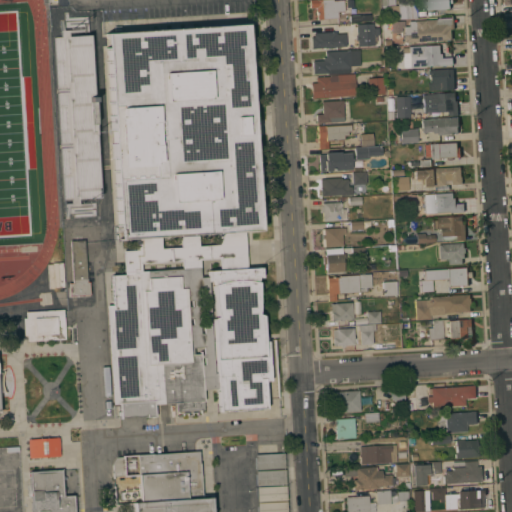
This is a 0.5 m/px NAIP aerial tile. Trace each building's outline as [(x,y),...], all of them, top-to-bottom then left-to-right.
[(332,0),(333,12),(337,12),(337,18),(317,19),(316,8),(309,8),(309,0),(332,0)] [(397,6),(397,1),(418,0),(419,5),(416,5),(417,18),(397,19),(397,17),(389,17),(388,6),(397,6)] [(453,0),(453,3),(450,3),(450,9),(427,10),(426,0),(453,0)] [(404,21),(405,26),(409,26),(408,21),(438,19),(438,18),(454,17),(454,29),(451,29),(452,39),(404,42),(403,32),(391,33),(390,22),(389,22),(389,21),(402,20),(404,21)] [(374,45),(357,46),(357,40),(355,40),(355,36),(356,36),(356,24),(373,23),(374,45)] [(119,404),(113,404),(106,305),(113,305),(110,275),(124,274),(122,251),(135,250),(135,238),(119,239),(105,33),(245,24),(259,231),(244,232),(246,268),(260,268),(260,277),(257,276),(257,282),(257,305),(257,310),(256,314),(261,315),(263,341),(267,341),(270,380),(263,381),(265,408),(219,411),(217,389),(202,390),(204,410),(176,412),(176,403),(154,404),(155,416),(120,418),(119,404)] [(311,48),(310,37),(313,37),(313,33),(336,31),(336,34),(345,33),(346,46),(311,48)] [(396,68),(395,54),(401,54),(401,53),(402,53),(402,48),(408,47),(408,46),(425,45),(425,46),(440,45),(441,53),(443,53),(443,58),(453,57),(453,65),(439,66),(439,65),(426,66),(403,68),(403,67),(396,68)] [(359,49),(360,65),(349,66),(349,68),(349,73),(327,74),(327,73),(312,74),(312,61),(323,60),(323,57),(325,57),(325,51),(359,49)] [(453,69),(455,90),(429,91),(429,82),(432,82),(432,70),(453,69)] [(356,94),(312,98),(310,83),(316,82),(315,77),(330,76),(354,74),(356,94)] [(382,77),(383,94),(368,95),(367,78),(382,77)] [(455,93),(455,101),(457,100),(458,116),(449,116),(449,111),(423,113),(421,95),(455,93)] [(408,96),(409,117),(395,118),(394,97),(408,96)] [(342,100),(344,122),(316,123),(315,114),(321,113),(320,101),(342,100)] [(458,117),(459,127),(457,127),(458,134),(438,135),(438,133),(434,133),(434,131),(421,132),(420,120),(458,117)] [(349,124),(350,131),(346,132),(346,135),(342,135),(343,140),(327,141),(328,148),(318,148),(317,126),(349,124)] [(399,130),(416,129),(417,142),(400,143),(399,130)] [(372,133),(372,145),(360,146),(359,134),(372,133)] [(460,147),(460,157),(432,159),(432,156),(424,156),(423,145),(457,143),(457,148),(460,147)] [(377,147),(377,149),(381,149),(381,155),(368,156),(368,158),(355,159),(354,148),(377,147)] [(318,155),(324,155),(324,153),(339,152),(339,153),(349,153),(350,169),(319,171),(318,155)] [(431,159),(431,166),(420,167),(420,159),(431,159)] [(461,167),(462,185),(452,185),(452,180),(446,180),(446,185),(423,187),(422,178),(414,179),(413,170),(461,167)] [(351,173),(365,172),(366,184),(352,185),(351,173)] [(394,177),(407,176),(408,190),(395,191),(394,177)] [(320,179),(341,178),(341,179),(347,179),(347,180),(348,180),(348,182),(347,182),(348,186),(351,186),(351,195),(340,196),(340,194),(321,195),(320,179)] [(453,192),(454,198),(455,198),(456,204),(464,203),(464,212),(451,213),(451,211),(425,213),(423,195),(453,192)] [(361,204),(348,205),(348,198),(360,197),(361,204)] [(339,202),(339,203),(341,203),(341,209),(345,209),(346,219),(340,219),(340,220),(322,221),(322,212),(320,212),(319,206),(321,205),(321,203),(339,202)] [(463,216),(463,224),(465,224),(466,240),(458,240),(457,235),(442,236),(442,229),(437,229),(436,218),(463,216)] [(362,222),(362,229),(349,230),(349,223),(362,222)] [(344,227),(345,233),(341,234),(342,246),(324,247),(323,238),(321,238),(321,235),(323,234),(323,229),(344,227)] [(423,233),(424,235),(434,234),(434,241),(416,243),(415,234),(423,233)] [(69,296),(68,283),(72,282),(69,241),(84,240),(87,282),(89,282),(89,295),(69,296)] [(463,264),(449,265),(449,259),(439,260),(438,244),(464,243),(464,247),(465,247),(466,253),(464,253),(464,258),(462,258),(463,264)] [(324,251),(342,249),(343,271),(325,272),(324,251)] [(47,263),(48,288),(62,288),(62,263),(47,263)] [(467,268),(468,285),(448,287),(447,279),(431,280),(432,291),(419,292),(418,280),(424,280),(423,271),(467,268)] [(338,277),(338,275),(370,274),(370,287),(366,287),(366,292),(335,293),(335,300),(327,301),(326,277),(338,277)] [(395,281),(396,294),(383,295),(382,282),(395,281)] [(469,294),(469,298),(471,298),(471,304),(470,304),(470,311),(444,313),(444,314),(429,315),(429,318),(416,319),(414,300),(430,299),(429,296),(469,294)] [(352,319),(342,319),(342,321),(340,321),(339,319),(331,320),(330,304),(333,304),(333,303),(351,302),(352,319)] [(63,309),(65,339),(27,341),(27,335),(23,335),(22,318),(25,318),(25,311),(63,309)] [(379,311),(379,323),(366,323),(366,311),(379,311)] [(472,319),(472,336),(449,338),(448,320),(472,319)] [(442,321),(443,338),(428,339),(427,327),(432,327),(432,321),(442,321)] [(375,325),(375,330),(372,330),(372,343),(360,344),(359,331),(358,331),(358,326),(375,325)] [(354,344),(344,345),(344,347),(342,347),(341,345),(333,345),(332,329),(335,329),(335,328),(353,327),(354,344)] [(475,385),(476,397),(464,398),(464,405),(431,407),(431,402),(427,402),(426,396),(430,396),(430,388),(475,385)] [(358,390),(360,410),(335,412),(334,401),(333,401),(333,392),(334,392),(334,391),(358,390)] [(404,399),(391,400),(390,391),(403,390),(404,399)] [(476,411),(477,423),(465,424),(466,431),(445,432),(445,431),(439,432),(438,414),(444,414),(444,413),(476,411)] [(377,412),(378,421),(363,422),(363,413),(377,412)] [(353,418),(354,437),(335,439),(334,419),(353,418)] [(430,443),(430,437),(449,435),(449,442),(430,443)] [(59,437),(60,456),(28,458),(27,439),(59,437)] [(478,439),(479,444),(480,444),(481,448),(479,448),(479,456),(456,457),(454,439),(463,438),(463,440),(478,439)] [(395,444),(396,462),(360,464),(359,446),(395,444)] [(153,454),(198,451),(201,495),(209,494),(210,511),(132,511),(132,502),(139,502),(136,454),(153,453),(153,454)] [(283,453),(284,468),(255,469),(254,454),(283,453)] [(123,457),(124,476),(113,476),(112,465),(117,457),(123,457)] [(452,468),(451,461),(463,460),(463,462),(476,461),(477,466),(481,466),(482,480),(443,483),(442,469),(452,468)] [(439,462),(440,473),(427,473),(426,463),(439,462)] [(408,464),(409,475),(394,476),(394,472),(395,472),(394,465),(408,464)] [(353,489),(352,486),(352,483),(352,479),(356,479),(356,476),(344,476),(343,469),(355,468),(375,466),(376,470),(381,470),(382,475),(391,474),(391,477),(394,477),(395,485),(377,486),(377,487),(353,489)] [(29,471),(61,469),(62,496),(73,495),(74,511),(30,511),(30,496),(28,496),(28,492),(30,492),(29,471)] [(284,469),(285,484),(256,486),(255,471),(284,469)] [(285,485),(286,500),(257,501),(256,487),(285,485)] [(431,492),(429,492),(429,489),(444,488),(445,494),(456,493),(456,491),(482,489),(483,507),(455,509),(455,508),(445,509),(444,501),(439,502),(439,499),(431,500),(431,492)] [(428,490),(429,510),(413,511),(412,491),(428,490)] [(389,491),(390,503),(376,504),(375,492),(389,491)] [(407,491),(408,500),(397,501),(396,491),(407,491)] [(368,496),(368,504),(374,503),(374,511),(345,511),(345,497),(368,496)] [(286,501),(286,511),(257,511),(257,503),(286,501)]
